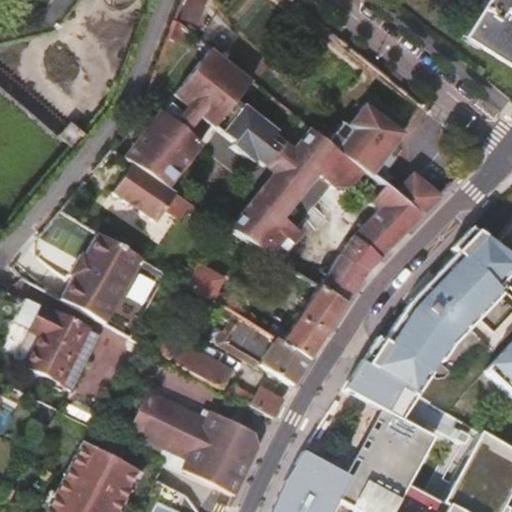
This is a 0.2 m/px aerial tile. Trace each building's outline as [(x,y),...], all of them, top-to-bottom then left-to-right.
[(178,28),(181,31),(187,15),(182,12),(186,0),(177,0),(169,22),(178,28)] [(511,0),(479,0),(459,32),(511,65),(511,0)] [(169,22),(163,40),(172,43),(178,28),(169,22)] [(247,83),(205,50),(170,96),(187,108),(191,103),(200,110),(196,115),(197,115),(232,142),(229,146),(242,157),(252,158),(262,166),(272,155),(262,147),(269,139),(274,134),(252,117),(249,121),(242,115),(242,109),(233,102),(247,83)] [(187,108),(173,125),(169,130),(178,136),(181,132),(182,133),(185,129),(181,126),(189,115),(194,119),(197,115),(196,115),(200,110),(191,103),(187,108)] [(339,125),(324,144),(360,172),(367,177),(399,136),(361,106),(343,128),(339,125)] [(157,112),(119,161),(127,166),(163,190),(198,144),(182,133),(181,132),(178,136),(169,130),(173,125),(157,112)] [(272,174),(225,231),(275,264),(297,236),(292,232),(278,221),(281,216),(295,228),(327,188),(330,190),(346,189),(360,172),(324,144),(310,133),(307,131),(288,154),(272,174)] [(272,155),(262,166),(272,174),(288,154),(269,139),(262,147),(272,155)] [(163,190),(127,166),(107,196),(124,207),(127,202),(138,210),(135,214),(152,226),(160,213),(175,223),(186,206),(163,190)] [(408,177),(390,196),(417,218),(435,199),(408,177)] [(390,196),(379,187),(365,204),(373,211),(347,240),(313,289),(341,307),(363,274),(417,218),(390,196)] [(127,202),(124,207),(135,214),(138,210),(127,202)] [(292,232),(295,228),(281,216),(278,221),(292,232)] [(511,221),(493,246),(511,260),(511,221)] [(374,337),(357,364),(399,388),(414,397),(428,376),(425,374),(433,362),(438,365),(449,349),(498,297),(493,291),(511,271),(511,260),(493,246),(469,227),(448,249),(454,255),(404,307),(381,342),(374,337)] [(124,254),(94,236),(82,258),(78,256),(65,278),(69,280),(57,302),(101,327),(136,261),(124,254)] [(194,265),(181,288),(208,304),(222,281),(194,265)] [(127,295),(142,303),(153,281),(138,273),(127,295)] [(341,307),(313,289),(304,303),(302,302),(299,308),(300,309),(284,334),(277,345),(305,361),(341,307)] [(263,336),(215,308),(211,315),(226,324),(214,346),(254,371),(256,368),(288,388),(305,361),(277,345),(263,336)] [(83,333),(37,309),(25,333),(36,339),(17,378),(65,402),(88,357),(85,356),(74,350),(83,333)] [(269,325),(263,336),(277,345),(284,334),(269,325)] [(94,338),(83,333),(74,350),(85,356),(94,338)] [(151,354),(155,357),(167,335),(163,333),(151,354)] [(167,335),(155,357),(217,390),(220,386),(228,370),(177,342),(177,341),(167,335)] [(511,340),(480,373),(511,402),(511,340)] [(414,397),(357,364),(338,391),(384,416),(400,423),(414,397)] [(220,386),(217,390),(228,397),(231,392),(220,386)] [(231,392),(228,397),(269,419),(279,403),(256,390),(251,399),(233,389),(231,392)] [(184,460),(179,472),(232,497),(254,452),(248,433),(207,413),(203,422),(146,393),(127,431),(184,460)] [(497,511),(448,511),(444,510),(437,506),(406,489),(429,439),(409,427),(400,423),(384,416),(358,462),(348,479),(298,451),(272,506),(269,511),(511,511),(511,486),(499,509),(497,511)] [(511,486),(511,454),(475,435),(437,506),(444,510),(448,511),(497,511),(499,509),(511,486)] [(115,511),(126,492),(124,491),(134,473),(81,444),(43,511),(115,511)]
